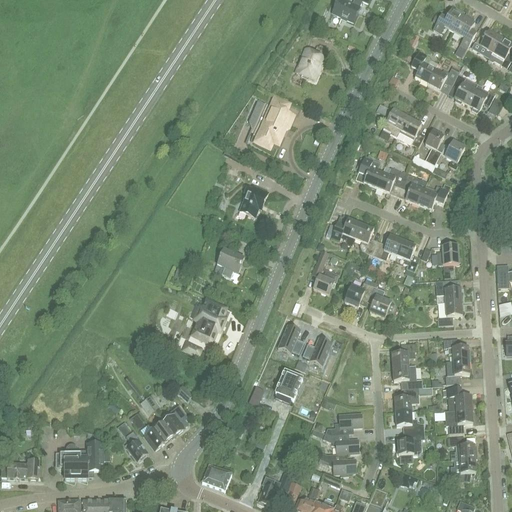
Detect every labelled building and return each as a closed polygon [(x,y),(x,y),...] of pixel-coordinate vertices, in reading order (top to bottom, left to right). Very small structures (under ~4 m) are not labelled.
[(332,16),(353,25),(362,3),(368,6),(370,0),(354,0),(355,0),(352,6),(339,1),(332,16)] [(453,35),(463,19),(452,12),(446,21),(441,18),(433,32),(440,36),(444,38),(448,32),(453,35)] [(475,26),(463,19),(453,35),(464,41),(460,47),(463,49),(458,59),(461,61),(467,51),(475,38),(469,35),(475,26)] [(481,49),(492,55),(500,41),(489,34),(484,42),(479,39),(472,51),(477,54),(481,49)] [(511,47),(500,41),(492,55),(488,62),(492,65),(494,64),(506,71),(511,61),(511,58),(508,56),(511,48),(511,47)] [(306,52),(296,75),(314,83),(319,72),(317,71),(322,59),(306,52)] [(427,87),(435,72),(434,72),(437,66),(430,62),(431,61),(419,54),(412,68),(419,71),(415,80),(427,87)] [(458,77),(452,88),(452,89),(459,93),(455,101),(456,101),(455,103),(461,106),(462,105),(467,107),(477,87),(460,78),(467,65),(464,63),(459,73),(458,75),(458,77)] [(435,72),(427,87),(440,93),(444,84),(452,88),(458,77),(458,75),(459,73),(452,69),(449,75),(443,72),(441,76),(435,72)] [(477,87),(467,107),(472,110),(471,112),(477,115),(478,113),(479,114),(483,105),(489,108),(495,96),(489,93),(488,94),(481,91),(482,89),(477,87)] [(257,119),(251,134),(258,137),(254,144),(252,146),(273,157),(284,132),(288,130),(294,117),(276,109),(279,102),(274,100),(271,107),(265,105),(260,117),(257,119)] [(380,107),(377,113),(389,119),(393,113),(380,107)] [(398,137),(407,120),(393,113),(389,119),(383,131),(392,135),(398,137)] [(425,138),(418,134),(421,128),(407,120),(398,137),(397,139),(418,150),(425,138)] [(441,156),(445,148),(441,145),(444,139),(432,133),(425,148),(431,151),(425,163),(434,168),(440,157),(441,157),(441,156)] [(445,148),(441,156),(441,157),(445,159),(445,160),(451,163),(448,169),(455,172),(458,166),(457,165),(464,150),(453,144),(450,150),(445,148)] [(363,186),(376,191),(382,176),(377,174),(380,166),(364,160),(359,174),(367,177),(363,186)] [(387,178),(382,176),(376,191),(389,196),(393,187),(401,190),(406,176),(391,170),(387,178)] [(447,176),(435,170),(432,175),(445,181),(447,176)] [(405,203),(418,208),(424,193),(424,192),(416,189),(418,184),(413,182),(414,180),(406,176),(401,190),(409,193),(405,203)] [(339,189),(346,191),(349,183),(342,181),(339,189)] [(424,193),(418,208),(431,213),(435,204),(443,207),(448,193),(443,191),(436,188),(435,192),(425,188),(424,192),(424,193)] [(261,212),(268,195),(260,191),(259,195),(246,190),(244,195),(246,196),(239,213),(255,220),(258,211),(261,212)] [(354,241),(360,226),(347,221),(344,230),(336,227),(330,241),(339,244),(340,240),(345,242),(347,247),(352,248),(355,241),(354,241)] [(372,258),(378,244),(370,241),(374,232),(360,226),(354,241),(355,241),(362,244),(360,248),(366,250),(364,254),(369,256),(367,262),(370,263),(372,258)] [(386,247),(378,244),(372,258),(385,263),(388,255),(396,258),(403,240),(397,238),(395,239),(395,240),(389,238),(386,247)] [(416,249),(411,247),(411,245),(410,243),(403,240),(396,258),(405,261),(403,266),(408,268),(404,276),(413,279),(420,261),(412,258),(416,249)] [(459,267),(458,248),(442,250),(442,255),(437,255),(438,268),(459,267)] [(420,262),(426,264),(430,253),(425,250),(420,262)] [(225,270),(222,278),(230,281),(233,274),(238,276),(244,260),(223,252),(217,267),(225,270)] [(316,268),(322,271),(328,256),(322,254),(316,268)] [(363,270),(357,268),(349,264),(344,274),(351,278),(354,272),(361,275),(363,270)] [(186,274),(177,270),(172,282),(181,286),(186,274)] [(323,280),(319,278),(313,292),(328,298),(334,285),(335,286),(339,278),(326,272),(323,280)] [(508,277),(498,278),(498,284),(498,292),(508,291),(508,283),(508,277)] [(369,301),(374,289),(373,289),(375,285),(366,281),(364,285),(363,285),(360,292),(351,288),(344,305),(358,310),(362,299),(368,301),(369,301)] [(445,298),(445,306),(461,305),(460,291),(451,291),(450,283),(435,284),(436,298),(445,298)] [(374,289),(369,301),(374,303),(369,315),(384,321),(386,315),(388,316),(391,315),(393,309),(392,306),(390,306),(391,305),(382,301),(385,294),(374,289)] [(203,311),(198,324),(205,328),(199,341),(211,346),(223,319),(211,314),(215,306),(207,303),(203,311)] [(461,305),(445,306),(446,320),(437,320),(438,329),(453,328),(452,319),(462,319),(461,305)] [(287,327),(278,350),(291,356),(291,354),(299,358),(304,345),(297,342),(300,333),(287,327)] [(308,346),(302,359),(310,362),(309,364),(322,369),(332,346),(319,341),(315,350),(308,346)] [(452,357),(453,364),(469,363),(468,349),(458,350),(458,341),(443,342),(443,351),(447,351),(448,358),(452,357)] [(203,351),(188,345),(185,354),(200,360),(203,351)] [(392,356),(392,370),(408,369),(408,361),(415,361),(414,355),(416,355),(416,346),(401,347),(401,355),(392,356)] [(304,365),(299,363),(296,370),(301,372),(304,365)] [(469,363),(453,364),(446,365),(447,379),(445,379),(445,387),(460,386),(460,378),(470,377),(469,363)] [(408,369),(392,370),(393,384),(401,384),(402,392),(404,392),(419,391),(423,391),(422,382),(417,383),(416,368),(408,369)] [(285,375),(276,397),(294,404),(303,382),(285,375)] [(312,375),(297,413),(310,419),(325,380),(312,375)] [(125,382),(138,399),(142,397),(128,380),(125,382)] [(256,389),(249,405),(257,409),(263,393),(256,389)] [(177,396),(187,404),(192,398),(182,390),(177,396)] [(446,392),(442,392),(443,399),(446,399),(446,400),(448,400),(449,414),(472,412),(471,398),(461,399),(461,390),(446,391),(446,392)] [(419,406),(419,391),(404,392),(404,400),(394,401),(395,415),(411,414),(411,406),(419,406)] [(146,401),(155,412),(159,409),(150,398),(146,401)] [(336,403),(325,399),(321,409),(329,411),(330,409),(333,411),(336,403)] [(150,416),(155,412),(146,401),(141,405),(150,416)] [(174,417),(164,424),(174,438),(184,431),(184,430),(188,428),(184,423),(187,420),(179,409),(171,415),(174,417)] [(440,414),(434,415),(434,423),(444,422),(444,428),(448,428),(449,436),(464,435),(463,427),(473,426),(472,412),(449,414),(440,414)] [(130,421),(138,432),(145,427),(142,424),(144,422),(139,414),(130,421)] [(406,436),(424,435),(424,426),(417,425),(417,421),(412,422),(411,414),(395,415),(396,429),(406,428),(406,436)] [(327,431),(325,436),(329,438),(337,437),(342,437),(342,431),(362,430),(361,416),(339,418),(339,426),(334,426),(335,430),(327,431)] [(164,446),(174,438),(164,424),(154,432),(164,446)] [(127,440),(133,435),(125,425),(117,430),(126,441),(127,440)] [(164,446),(154,432),(144,440),(154,453),(164,446)] [(139,443),(133,435),(127,440),(130,445),(125,449),(127,452),(137,465),(138,464),(139,464),(143,462),(143,460),(148,456),(142,450),(143,449),(139,443)] [(424,435),(406,436),(407,443),(397,444),(398,458),(419,457),(421,454),(421,442),(425,442),(424,436),(424,435)] [(329,438),(325,436),(322,442),(331,445),(331,447),(336,450),(336,457),(359,456),(358,442),(338,443),(337,437),(329,438)] [(258,450),(261,439),(252,438),(249,448),(258,450)] [(477,462),(476,448),(474,448),(474,447),(464,448),(464,439),(449,440),(450,449),(455,449),(455,454),(456,463),(459,462),(475,461),(475,462),(477,462)] [(66,457),(56,457),(56,470),(65,470),(65,482),(88,482),(88,476),(93,476),(93,474),(103,474),(103,447),(87,447),(87,454),(77,454),(77,452),(77,451),(76,450),(75,449),(74,448),(73,447),(72,447),(70,447),(69,448),(68,448),(67,449),(67,450),(66,451),(66,452),(66,457)] [(340,479),(348,479),(348,476),(356,475),(355,462),(335,463),(335,457),(326,457),(322,455),(319,462),(328,465),(328,467),(333,470),(333,477),(340,476),(340,479)] [(476,475),(475,462),(475,461),(459,462),(456,463),(454,463),(455,470),(451,470),(452,485),(467,485),(466,476),(476,475)] [(7,481),(21,482),(27,482),(27,481),(39,482),(39,478),(42,478),(42,469),(39,469),(40,463),(28,463),(27,467),(8,466),(8,470),(2,470),(1,480),(7,480),(7,481)] [(232,477),(210,468),(209,468),(209,469),(203,484),(202,484),(202,485),(202,486),(203,485),(224,494),(225,495),(225,494),(225,493),(232,477)] [(416,485),(418,481),(403,475),(400,483),(412,488),(414,484),(416,485)] [(286,494),(292,480),(283,477),(280,485),(266,479),(263,487),(264,488),(258,504),(259,506),(263,508),(265,507),(270,509),(274,500),(275,500),(278,491),(286,494)] [(320,483),(339,491),(342,484),(323,477),(320,483)] [(287,494),(283,505),(290,508),(294,497),(297,488),(291,485),(289,489),(287,494)] [(323,509),(315,506),(312,511),(330,511),(338,493),(329,489),(324,502),(325,503),(323,509)] [(369,505),(381,510),(387,495),(375,490),(369,505)] [(312,511),(315,506),(313,505),(318,493),(312,491),(308,503),(305,501),(303,505),(298,503),(294,511),(312,511)] [(80,511),(80,503),(58,504),(58,511),(80,511)] [(83,511),(125,511),(126,503),(82,503),(83,511)] [(457,511),(474,511),(475,509),(460,503),(457,511)]
